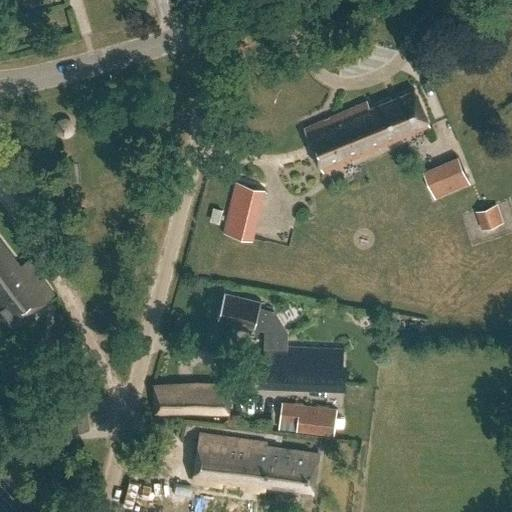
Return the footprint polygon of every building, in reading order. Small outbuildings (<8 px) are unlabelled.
[(323,170),(377,148),(430,125),(415,91),(371,109),(368,102),(359,106),(306,128),(323,170)] [(434,198),(469,184),(457,156),(423,170),(434,198)] [(252,239),(265,188),(235,180),(223,231),(252,239)] [(476,211),(482,229),(499,223),(493,205),(476,211)] [(20,267),(0,241),(0,307),(13,324),(52,295),(27,261),(20,267)] [(244,299),(224,294),(219,316),(232,320),(232,322),(253,327),(254,323),(266,326),(268,333),(268,348),(263,347),(262,378),(342,381),(343,347),(282,345),(282,332),(274,313),(258,309),(260,301),(245,297),(244,299)] [(229,413),(229,382),(153,382),(153,412),(229,413)] [(61,430),(88,428),(84,387),(57,390),(61,430)] [(333,436),(337,408),(281,400),(279,419),(278,428),(296,430),(333,436)] [(313,492),(318,454),(265,446),(266,443),(200,434),(193,482),(260,491),(260,488),(266,489),(267,485),(313,492)]
